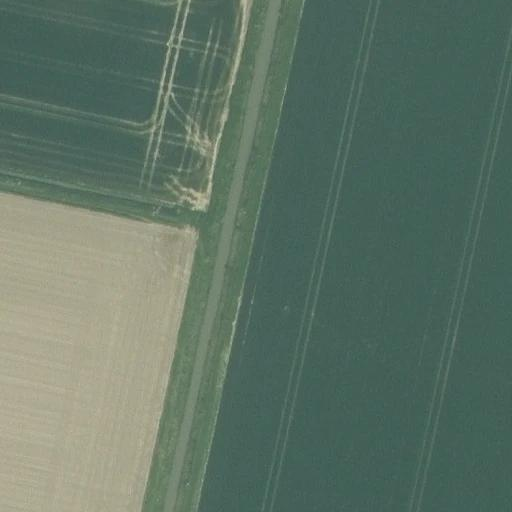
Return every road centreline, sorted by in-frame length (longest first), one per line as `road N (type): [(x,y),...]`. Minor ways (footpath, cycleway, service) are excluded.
road 1 (track): [(259,0),(146,511)]
road 2 (track): [(0,193),(208,237)]
